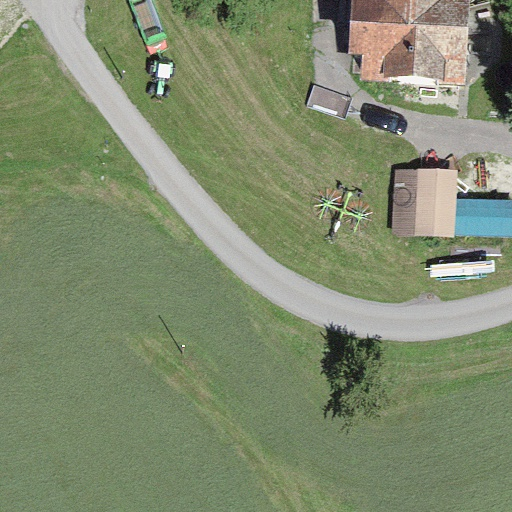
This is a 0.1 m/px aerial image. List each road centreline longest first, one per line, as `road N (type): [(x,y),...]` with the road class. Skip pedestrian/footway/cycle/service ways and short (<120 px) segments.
road 1 (track): [(42,0),(221,239),(285,301),(355,329),(434,330),(511,303)]
road 2 (track): [(337,101),(356,118),(511,152)]
